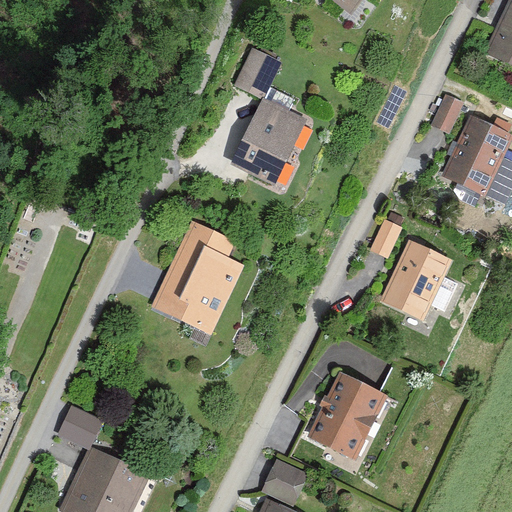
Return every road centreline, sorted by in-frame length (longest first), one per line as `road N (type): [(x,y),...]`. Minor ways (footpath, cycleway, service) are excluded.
road 1 (unclassified): [(471,0),(219,511)]
road 2 (unclassified): [(2,511),(238,0)]
